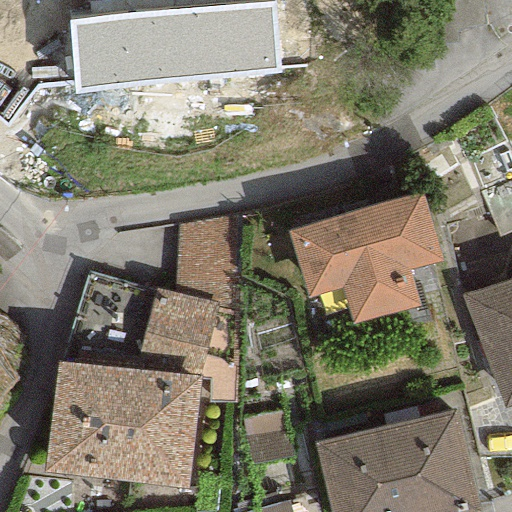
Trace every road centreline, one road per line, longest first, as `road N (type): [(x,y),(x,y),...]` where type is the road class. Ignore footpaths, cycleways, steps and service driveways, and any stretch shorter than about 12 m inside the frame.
road 1 (residential): [(511,65),(396,142),(286,181),(42,231)]
road 2 (residential): [(42,231),(43,330),(33,400),(0,468)]
